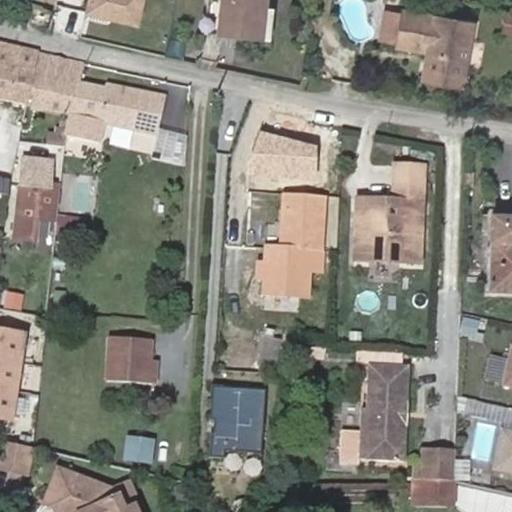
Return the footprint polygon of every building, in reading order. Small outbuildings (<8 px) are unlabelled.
[(88,0),(86,11),(136,22),(141,0),(88,0)] [(265,0),(209,0),(207,32),(268,38),(271,8),(265,8),(265,0)] [(403,15),(397,46),(397,47),(427,53),(423,74),(463,82),(474,24),(405,9),(403,15)] [(380,42),(397,46),(403,15),(386,11),(380,42)] [(511,16),(505,16),(503,33),(511,33),(511,16)] [(12,75),(17,47),(0,43),(0,102),(29,108),(35,80),(12,75)] [(35,80),(29,108),(66,115),(76,82),(81,61),(17,47),(12,75),(35,80)] [(463,82),(423,74),(422,80),(462,88),(463,82)] [(80,83),(76,82),(66,115),(70,117),(67,135),(101,143),(105,124),(156,135),(164,98),(107,85),(106,89),(80,83)] [(317,144),(256,126),(249,151),(249,172),(317,172),(317,144)] [(186,134),(157,132),(157,135),(151,162),(185,163),(186,134)] [(52,159),(22,157),(20,181),(14,226),(13,238),(35,241),(36,228),(51,229),(56,190),(49,189),(52,159)] [(416,190),(422,190),(423,168),(398,166),(396,202),(377,201),(378,204),(377,220),(367,212),(356,218),(355,262),(419,264),(422,205),(416,205),(416,190)] [(0,194),(5,195),(9,179),(0,176),(0,194)] [(309,250),(322,250),(325,200),(282,197),(278,247),(267,247),(265,263),(265,275),(264,293),(306,295),(308,270),(309,250)] [(378,204),(357,203),(356,218),(367,212),(377,220),(378,204)] [(511,213),(493,212),(491,289),(511,290),(511,213)] [(84,224),(58,220),(56,236),(82,239),(84,224)] [(36,228),(35,241),(50,242),(51,229),(36,228)] [(320,270),(322,250),(309,250),(308,270),(320,270)] [(22,293),(4,291),(1,310),(19,312),(22,293)] [(282,334),(266,330),(258,365),(273,369),(282,334)] [(22,338),(0,335),(0,422),(10,424),(22,338)] [(147,383),(149,362),(150,343),(109,340),(105,379),(147,383)] [(511,386),(511,345),(511,346),(503,384),(511,386)] [(369,352),(368,366),(402,368),(402,353),(369,352)] [(149,362),(147,383),(158,384),(160,363),(149,362)] [(402,368),(368,366),(367,411),(361,411),(361,434),(342,434),(341,466),(360,467),(361,461),(405,463),(407,427),(404,427),(404,425),(402,425),(402,419),(398,419),(398,412),(402,412),(402,405),(407,406),(409,368),(402,368)] [(265,389),(211,386),(209,421),(214,421),(213,434),(211,434),(209,458),(223,459),(223,452),(261,454),(265,389)] [(407,427),(407,406),(402,405),(402,412),(398,412),(398,419),(402,419),(402,425),(404,425),(404,427),(407,427)] [(498,425),(511,425),(511,408),(500,408),(498,425)] [(511,431),(501,429),(495,458),(511,461),(511,472),(511,473),(511,431)] [(153,444),(128,440),(127,452),(152,456),(153,444)] [(27,447),(0,441),(0,467),(22,472),(27,447)] [(421,479),(434,479),(435,449),(421,449),(421,479)] [(435,449),(434,479),(453,479),(454,450),(435,449)] [(261,454),(223,452),(223,459),(261,461),(261,454)] [(511,473),(511,472),(511,461),(495,458),(493,469),(511,473)] [(52,470),(45,492),(49,494),(56,472),(52,470)] [(49,494),(45,492),(41,505),(51,508),(52,511),(134,511),(131,506),(122,511),(115,497),(113,498),(110,490),(56,472),(49,494)] [(453,500),(453,479),(434,479),(421,479),(415,479),(415,499),(453,500)]
